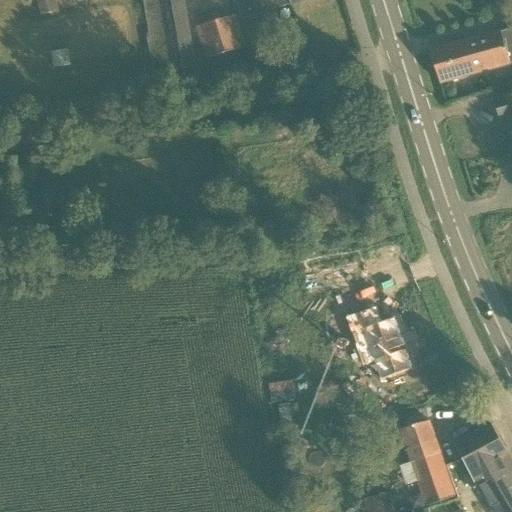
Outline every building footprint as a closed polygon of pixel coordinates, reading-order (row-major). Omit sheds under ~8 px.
[(36,0),(40,15),(59,11),(56,0),(36,0)] [(142,0),(154,74),(195,67),(183,0),(142,0)] [(235,0),(241,20),(306,0),(235,0)] [(208,59),(244,47),(234,16),(198,27),(208,59)] [(440,83),(510,64),(510,63),(511,62),(511,28),(501,32),(430,51),(440,83)] [(511,140),(511,96),(499,100),(500,100),(495,102),(500,118),(505,117),(507,124),(509,123),(511,128),(508,129),(511,140)] [(106,99),(86,102),(88,117),(109,114),(106,99)] [(51,114),(55,137),(70,134),(66,112),(51,114)] [(33,141),(29,120),(9,123),(13,145),(33,141)] [(375,306),(344,317),(355,347),(363,366),(373,362),(381,381),(413,369),(406,349),(407,349),(402,336),(401,336),(394,317),(381,321),(375,306)] [(408,477),(416,474),(427,506),(456,497),(429,421),(400,430),(411,462),(404,464),(408,477)] [(511,511),(511,461),(491,424),(455,445),(471,473),(470,474),(486,498),(494,511),(511,511)] [(365,499),(369,511),(393,511),(389,493),(365,499)] [(313,496),(304,511),(323,511),(328,505),(313,496)]
